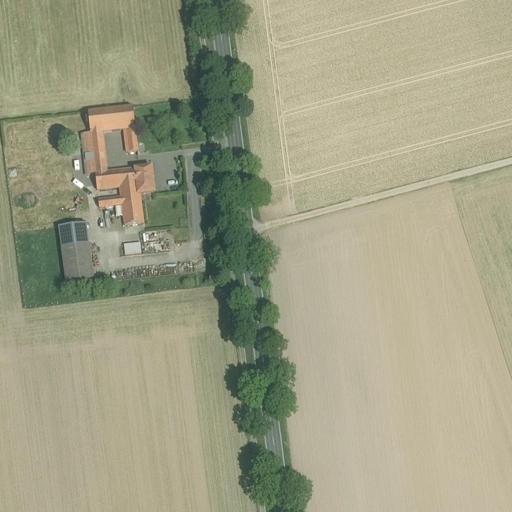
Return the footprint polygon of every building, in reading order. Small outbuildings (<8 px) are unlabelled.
[(133,108),(88,113),(91,134),(91,135),(135,130),(133,108)] [(135,130),(127,131),(129,154),(138,153),(135,130)] [(102,133),(91,135),(91,141),(103,140),(102,133)] [(91,134),(82,135),(84,156),(93,155),(91,141),(91,135),(91,134)] [(103,140),(91,141),(93,155),(105,153),(103,140)] [(135,170),(107,173),(106,161),(86,164),(88,177),(96,176),(97,191),(120,189),(121,199),(98,202),(99,209),(122,207),(125,227),(144,225),(140,195),(139,196),(138,187),(137,187),(135,170)] [(152,168),(135,170),(137,187),(138,187),(139,196),(140,195),(154,194),(152,168)] [(86,225),(59,228),(67,288),(94,284),(86,225)] [(169,232),(146,231),(146,241),(159,242),(159,241),(168,242),(169,232)] [(140,243),(123,244),(123,255),(141,255),(140,243)]
